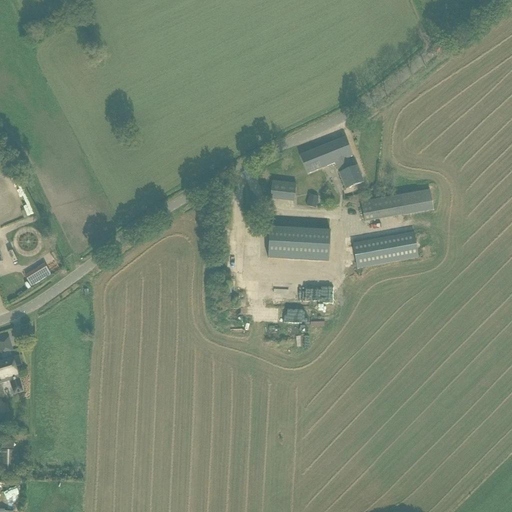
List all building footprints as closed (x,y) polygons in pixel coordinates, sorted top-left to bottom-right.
[(353,157),(345,138),(299,156),(307,175),(335,163),(346,190),(363,183),(357,167),(352,168),(348,158),(353,157)] [(272,182),(270,198),(294,201),(296,185),(272,182)] [(434,192),(364,200),(366,221),(436,212),(434,192)] [(310,195),(308,206),(318,207),(320,196),(310,195)] [(270,228),(268,259),(329,262),(330,232),(270,228)] [(357,270),(419,258),(414,233),(353,244),(357,270)] [(26,273),(31,285),(52,276),(47,264),(26,273)] [(305,286),(305,300),(320,300),(320,306),(331,307),(332,296),(333,296),(333,287),(305,286)] [(326,310),(279,309),(279,321),(309,321),(309,318),(325,318),(326,310)] [(0,384),(9,382),(10,382),(10,381),(15,380),(12,369),(15,368),(22,366),(19,356),(12,358),(10,352),(1,354),(3,361),(0,362),(0,384)] [(14,441),(2,441),(1,479),(14,480),(15,451),(14,450),(14,441)]
